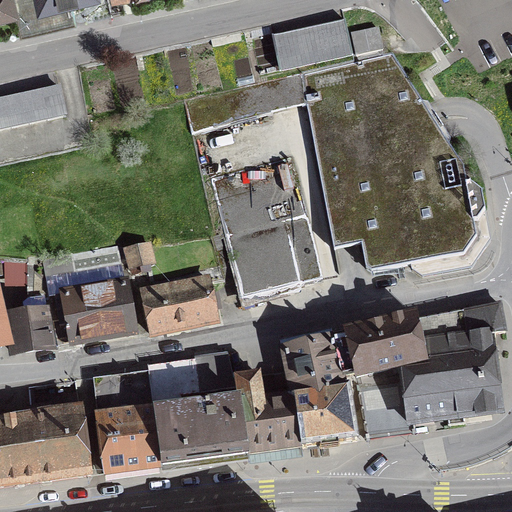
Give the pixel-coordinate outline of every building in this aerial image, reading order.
[(16,11),(14,1),(13,0),(0,0),(0,14),(14,11),(16,11)] [(16,11),(14,11),(20,33),(39,28),(32,0),(17,0),(14,1),(16,11)] [(32,0),(39,28),(74,20),(68,0),(32,0)] [(272,41),(279,73),(352,57),(346,25),(272,41)] [(356,56),(382,50),(378,29),(351,34),(356,56)] [(458,141),(449,146),(437,125),(392,53),(303,74),(307,109),(334,251),(362,246),(366,270),(371,273),(411,266),(412,271),(422,278),(471,269),(490,241),(481,192),(472,186),(465,152),(460,153),(458,141)] [(198,133),(280,112),(300,106),(301,73),(184,100),(192,135),(198,133)] [(0,100),(0,130),(65,117),(59,88),(0,100)] [(280,112),(198,133),(241,300),(321,280),(307,215),(280,112)] [(149,245),(125,250),(130,271),(154,266),(149,245)] [(125,283),(117,246),(42,259),(48,297),(54,296),(125,283)] [(217,322),(209,281),(186,285),(184,280),(173,282),(174,288),(142,294),(150,335),(217,322)] [(54,296),(48,297),(48,298),(51,312),(58,346),(134,333),(125,283),(54,296)] [(47,313),(51,312),(48,298),(27,300),(24,309),(24,315),(7,317),(13,354),(52,349),(47,313)] [(398,347),(400,367),(402,382),(408,424),(414,423),(502,412),(492,338),(495,337),(495,334),(505,333),(500,305),(416,322),(421,343),(398,347)] [(398,347),(421,343),(416,322),(416,318),(346,333),(346,336),(356,377),(400,367),(398,347)] [(282,350),(293,398),(344,388),(341,379),(356,377),(346,336),(332,339),(331,339),(330,335),(304,340),(305,345),(282,350)] [(199,393),(238,388),(237,379),(233,379),(228,357),(194,361),(199,393)] [(104,474),(161,467),(154,412),(149,374),(101,381),(105,409),(121,407),(122,416),(98,419),(104,474)] [(262,402),(258,376),(237,379),(238,388),(240,400),(249,455),(301,449),(293,398),(262,402)] [(415,434),(414,423),(408,424),(402,382),(358,393),(366,440),(415,434)] [(348,388),(344,388),(293,398),(301,449),(356,441),(348,388)] [(0,487),(90,476),(82,410),(49,415),(48,408),(31,410),(29,390),(0,391),(0,487)] [(161,467),(249,455),(240,400),(210,404),(210,402),(182,405),(182,408),(154,412),(161,467)]
